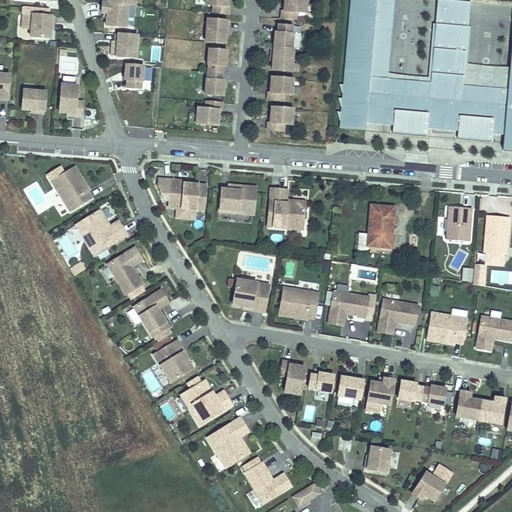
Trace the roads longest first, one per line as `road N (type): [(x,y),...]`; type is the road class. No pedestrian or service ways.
road 1 (residential): [(511,377),(254,332),(223,335)]
road 2 (unclassified): [(511,176),(240,151)]
road 3 (residential): [(391,511),(295,445),(223,335)]
road 4 (residential): [(223,335),(145,209),(120,146)]
road 5 (unclassified): [(120,146),(72,0)]
road 6 (residential): [(240,151),(253,0)]
road 7 (unclassified): [(120,146),(0,138)]
road 8 (unclassified): [(240,151),(120,146)]
